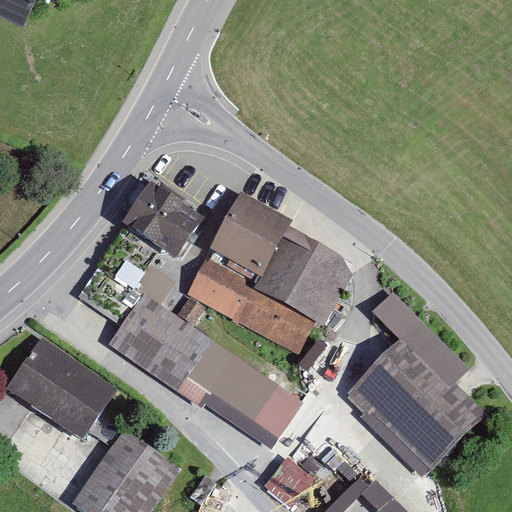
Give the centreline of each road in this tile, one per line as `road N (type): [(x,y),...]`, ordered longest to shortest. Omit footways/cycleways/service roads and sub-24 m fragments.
road 1 (tertiary): [(160,97),(387,246),(511,381)]
road 2 (residential): [(276,511),(189,417),(20,285)]
road 3 (primary): [(160,97),(76,225),(20,285)]
